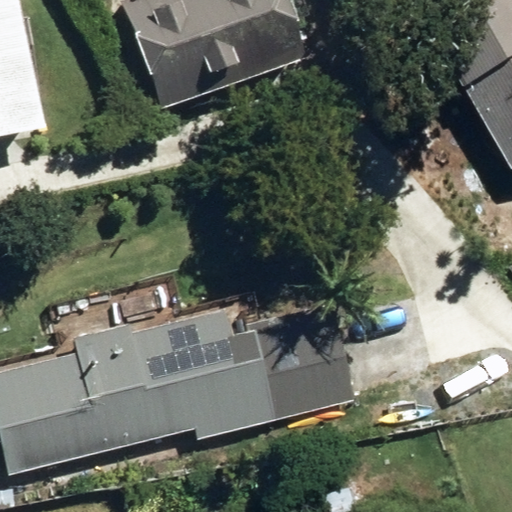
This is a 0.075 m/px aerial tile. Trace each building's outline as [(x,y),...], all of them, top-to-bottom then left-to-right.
[(10,0),(0,0),(0,143),(29,139),(10,0)] [(136,0),(173,102),(312,53),(293,0),(136,0)] [(511,0),(436,0),(511,132),(511,0)] [(0,373),(0,410),(15,472),(200,427),(202,439),(358,400),(334,303),(254,324),(256,333),(243,337),(235,309),(142,332),(139,322),(73,339),(78,353),(0,373)] [(325,500),(327,511),(367,511),(362,490),(325,500)]
